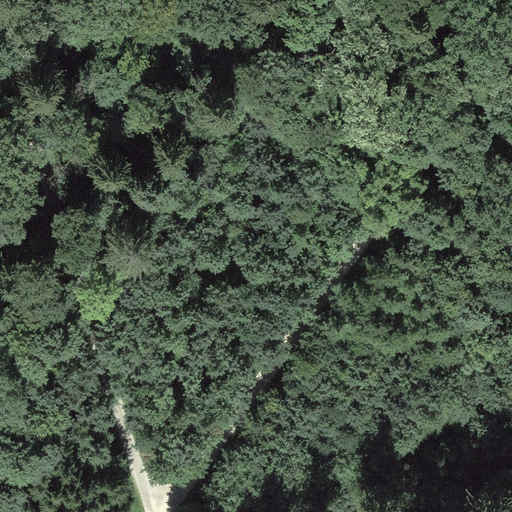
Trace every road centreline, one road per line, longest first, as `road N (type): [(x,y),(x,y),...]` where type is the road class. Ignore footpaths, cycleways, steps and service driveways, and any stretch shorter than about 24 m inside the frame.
road 1 (track): [(511,36),(174,511)]
road 2 (track): [(0,27),(157,511)]
